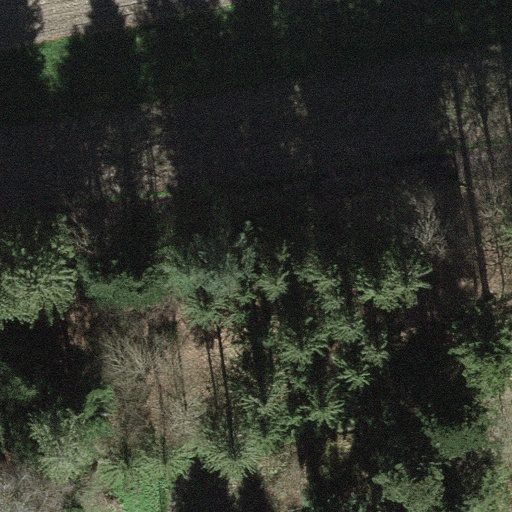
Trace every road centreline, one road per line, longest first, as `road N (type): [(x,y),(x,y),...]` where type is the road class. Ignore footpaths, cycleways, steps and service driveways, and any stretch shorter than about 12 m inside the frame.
road 1 (track): [(0,196),(511,120)]
road 2 (track): [(511,367),(276,426),(195,458)]
road 3 (track): [(195,458),(0,444)]
